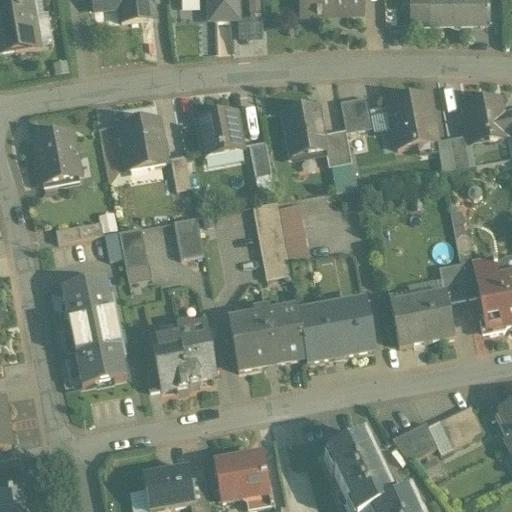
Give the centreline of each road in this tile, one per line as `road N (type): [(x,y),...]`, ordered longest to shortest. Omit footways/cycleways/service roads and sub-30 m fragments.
road 1 (residential): [(0,108),(78,91),(286,70),(511,67)]
road 2 (residential): [(511,365),(66,442)]
road 3 (residential): [(66,442),(0,160)]
